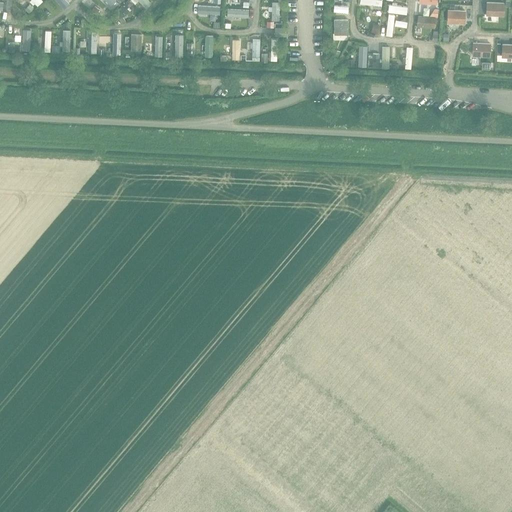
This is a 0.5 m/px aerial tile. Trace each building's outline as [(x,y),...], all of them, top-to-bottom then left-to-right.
[(503,3),(486,3),(486,10),(491,10),(491,15),(503,16),(503,3)] [(96,5),(92,11),(96,14),(100,9),(96,5)] [(388,29),(395,29),(397,8),(390,7),(388,29)] [(122,9),(116,15),(120,19),(122,18),(126,14),(122,9)] [(465,10),(447,9),(447,23),(465,24),(465,10)] [(435,18),(417,16),(417,23),(422,23),(422,26),(434,27),(435,18)] [(345,22),(331,22),(332,41),(347,40),(345,22)] [(78,39),(86,39),(86,31),(98,31),(98,24),(78,24),(78,39)] [(154,27),(145,27),(146,36),(154,36),(154,27)] [(134,28),(133,42),(141,43),(142,28),(134,28)] [(287,28),(275,28),(274,37),(278,37),(287,37),(287,28)] [(249,41),(255,41),(254,53),(261,54),(262,34),(250,34),(249,41)] [(490,44),(473,43),(472,51),(477,51),(477,56),(489,56),(490,44)] [(506,57),(511,57),(511,44),(502,44),(502,52),(506,52),(506,57)] [(333,49),(331,54),(338,57),(340,52),(333,49)]
